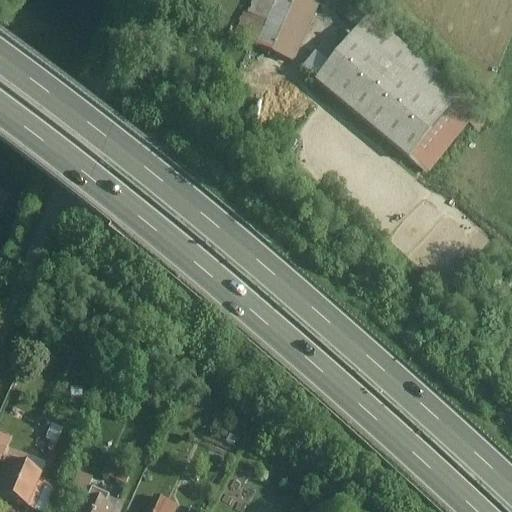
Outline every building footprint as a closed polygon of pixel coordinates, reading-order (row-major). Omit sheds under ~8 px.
[(273,0),(255,46),(295,62),(318,4),(308,0),(273,0)] [(359,23),(311,84),(406,159),(454,98),(359,23)] [(0,457),(4,458),(12,436),(0,431),(0,457)] [(115,460),(107,475),(127,484),(134,469),(115,460)] [(0,496),(0,497),(29,510),(43,477),(7,463),(0,480),(0,486),(4,488),(0,496)] [(47,511),(55,492),(43,488),(34,511),(47,511)] [(90,490),(79,511),(115,511),(116,511),(106,508),(111,498),(90,490)] [(165,511),(170,504),(156,498),(148,511),(165,511)]
